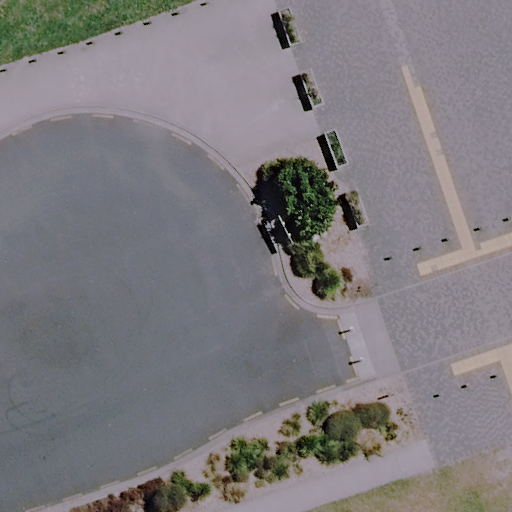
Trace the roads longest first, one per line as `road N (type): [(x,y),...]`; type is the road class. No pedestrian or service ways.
road 1 (residential): [(96,294),(354,347),(511,301)]
road 2 (residential): [(0,388),(96,294)]
